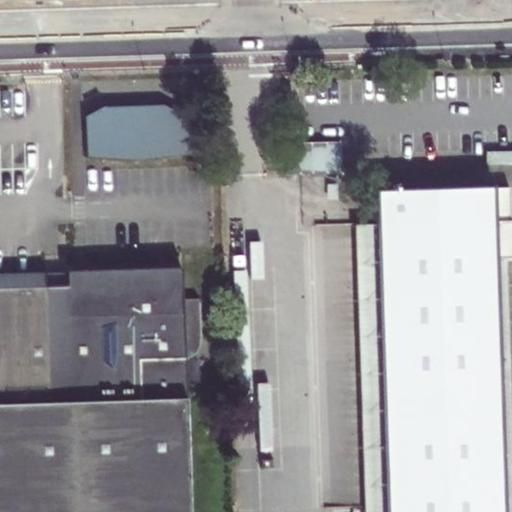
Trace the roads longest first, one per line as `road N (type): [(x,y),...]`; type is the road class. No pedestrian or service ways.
road 1 (primary): [(511,2),(0,18)]
road 2 (primary): [(0,53),(511,38)]
